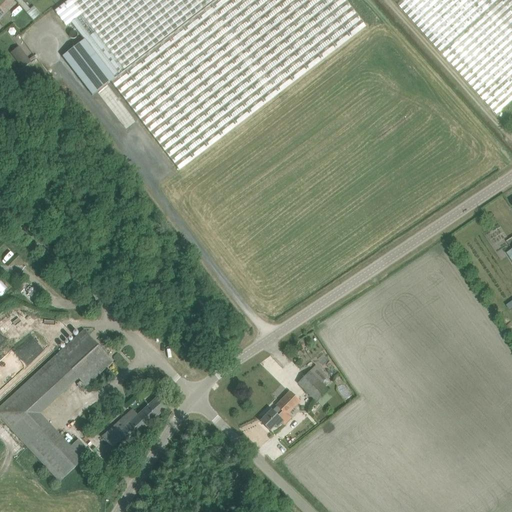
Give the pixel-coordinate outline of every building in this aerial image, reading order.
[(71,23),(85,40),(114,79),(111,82),(179,171),(365,27),(344,0),(68,0),(54,11),(66,27),(71,23)] [(511,0),(404,0),(399,5),(437,46),(497,115),(511,101),(511,0)] [(34,6),(28,12),(34,19),(41,13),(34,6)] [(64,57),(74,69),(93,95),(111,82),(114,79),(85,40),(64,57)] [(23,67),(30,61),(19,46),(11,52),(23,67)] [(28,294),(33,299),(35,299),(39,295),(38,294),(33,288),(31,288),(29,287),(26,290),(28,292),(28,294)] [(84,331),(77,338),(57,356),(79,379),(86,386),(105,368),(112,362),(84,331)] [(196,353),(191,357),(190,358),(194,362),(200,358),(196,353)] [(37,413),(79,379),(57,356),(0,404),(0,421),(59,482),(86,450),(73,436),(65,442),(37,413)] [(298,384),(305,391),(316,402),(328,390),(326,388),(332,382),(328,378),(316,366),(298,384)] [(301,404),(290,392),(276,406),(277,407),(273,411),(272,411),(261,422),(270,431),(275,425),(277,428),(282,423),(285,426),(292,418),(289,415),(301,404)] [(133,409),(102,437),(118,454),(167,408),(157,398),(138,415),(133,409)]
